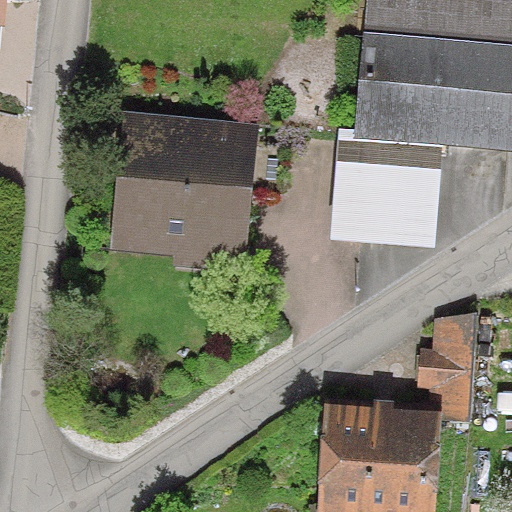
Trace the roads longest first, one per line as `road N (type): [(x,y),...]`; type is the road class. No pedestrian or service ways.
road 1 (residential): [(72,0),(32,473),(45,511)]
road 2 (residential): [(95,511),(511,239)]
